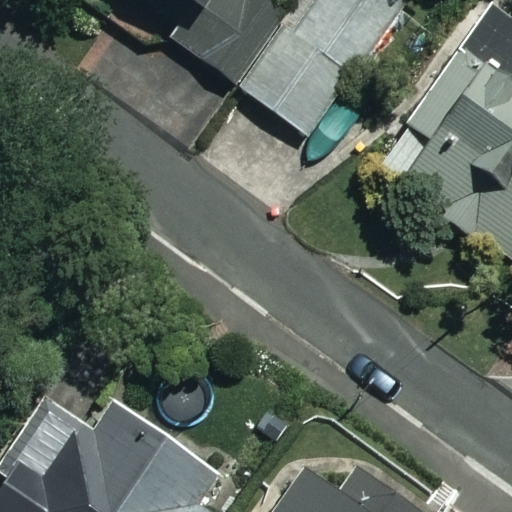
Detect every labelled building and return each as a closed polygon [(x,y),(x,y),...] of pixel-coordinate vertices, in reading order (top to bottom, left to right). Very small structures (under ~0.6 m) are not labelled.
[(255,0),(208,0),(198,15),(176,46),(308,141),(395,20),(367,0),(300,0),(285,21),(255,0)] [(177,0),(198,15),(208,0),(177,0)] [(511,254),(511,39),(483,19),(372,175),(503,268),(511,254)] [(220,511),(235,490),(113,406),(88,442),(47,415),(0,483),(0,511),(220,511)] [(360,511),(355,511),(304,475),(277,511),(410,511),(377,488),(360,511)]
